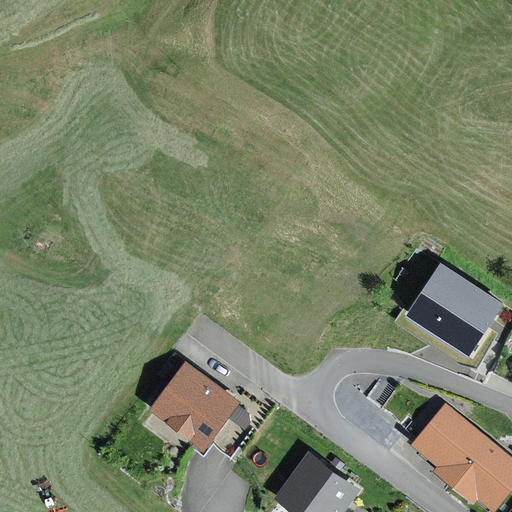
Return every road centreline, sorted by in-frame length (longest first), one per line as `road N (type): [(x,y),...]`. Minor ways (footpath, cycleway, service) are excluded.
road 1 (residential): [(511,406),(430,373),(365,362),(341,365),(308,407)]
road 2 (residential): [(308,407),(444,511)]
road 3 (residential): [(207,328),(308,407)]
